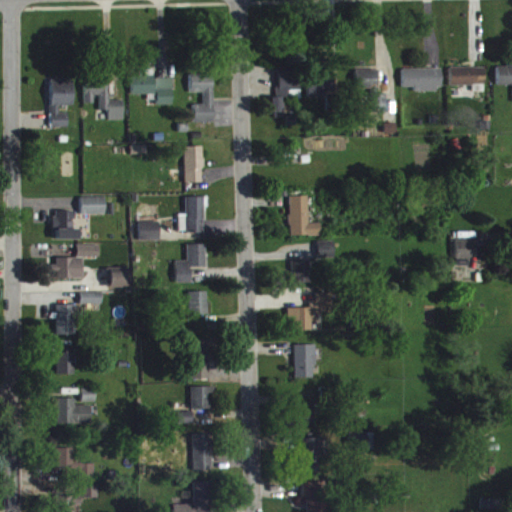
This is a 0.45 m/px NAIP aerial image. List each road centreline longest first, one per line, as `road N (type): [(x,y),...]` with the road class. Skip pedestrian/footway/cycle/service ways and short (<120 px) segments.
road 1 (residential): [(241,0),(255,511)]
road 2 (residential): [(14,0),(15,511)]
